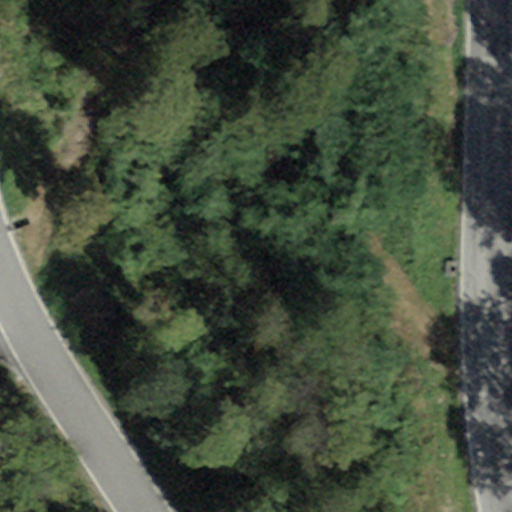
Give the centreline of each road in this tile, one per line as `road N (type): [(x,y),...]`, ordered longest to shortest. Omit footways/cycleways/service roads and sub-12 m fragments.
road 1 (tertiary): [(488,0),(485,387),(504,511)]
road 2 (tertiary): [(144,511),(0,284)]
